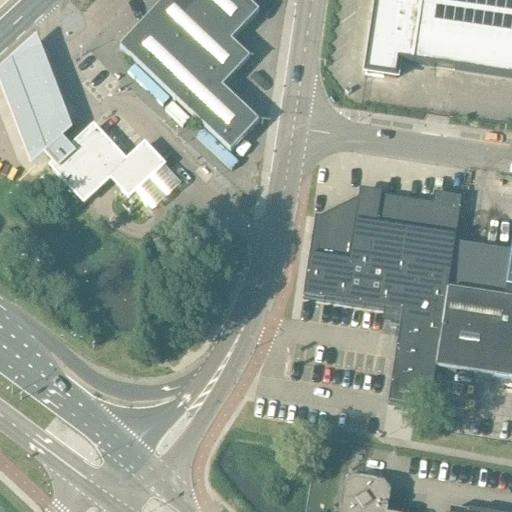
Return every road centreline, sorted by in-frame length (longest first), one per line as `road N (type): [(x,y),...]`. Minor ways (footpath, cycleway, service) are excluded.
road 1 (unclassified): [(146,472),(221,372),(266,267),(294,125)]
road 2 (unclassified): [(511,156),(294,125)]
road 3 (secondary): [(146,472),(0,353)]
road 4 (secondary): [(0,412),(115,499)]
road 5 (unclassified): [(294,125),(313,0)]
